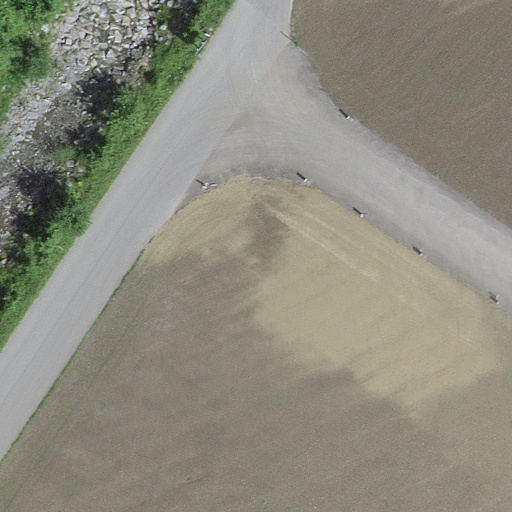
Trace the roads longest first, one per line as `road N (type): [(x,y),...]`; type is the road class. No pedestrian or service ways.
road 1 (residential): [(0,400),(216,70)]
road 2 (tertiary): [(216,70),(511,271)]
